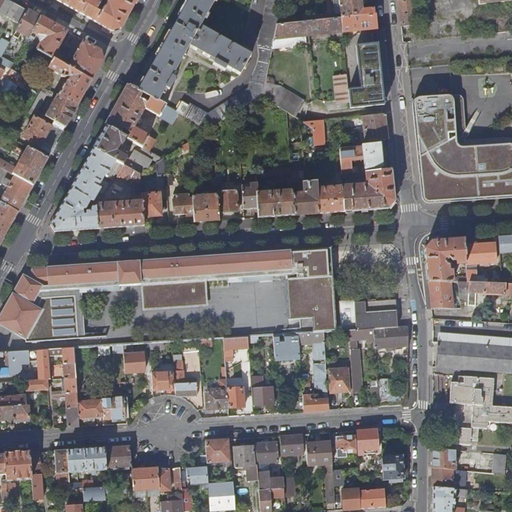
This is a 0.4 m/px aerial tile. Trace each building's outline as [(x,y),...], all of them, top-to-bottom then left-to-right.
[(28,10),(9,0),(5,0),(0,10),(0,12),(20,24),(28,10)] [(136,0),(108,0),(105,5),(101,3),(101,2),(100,0),(55,0),(79,13),(112,31),(121,29),(136,0)] [(252,54),(201,26),(215,0),(188,0),(138,90),(143,93),(151,97),(159,102),(166,88),(169,90),(176,79),(172,77),(189,46),(215,60),(213,64),(225,70),(227,67),(240,74),(252,54)] [(262,97),(264,84),(272,48),(273,40),(277,25),(281,0),(267,0),(264,19),(259,43),(261,55),(258,65),(251,81),(250,88),(209,114),(190,103),(189,105),(182,101),(176,112),(178,113),(209,130),(213,128),(237,112),(262,97)] [(362,9),(361,0),(339,0),(341,18),(374,14),(374,7),(362,9)] [(414,1),(413,1),(399,2),(402,27),(417,26),(414,1)] [(67,32),(28,10),(20,24),(15,34),(13,36),(18,39),(21,34),(29,38),(33,32),(41,36),(39,38),(41,41),(42,42),(38,50),(50,57),(52,58),(67,32)] [(376,29),(374,14),(341,18),(343,33),(372,29),(376,29)] [(343,33),(341,18),(327,19),(322,20),(315,21),(308,21),(309,36),(343,33)] [(309,36),(308,21),(277,25),(273,40),(303,37),(309,36)] [(0,60),(13,36),(15,34),(7,29),(0,42),(0,60)] [(376,29),(372,29),(374,44),(356,46),(361,89),(348,90),(349,94),(349,101),(350,102),(350,108),(379,105),(384,104),(384,99),(382,86),(376,29)] [(402,36),(403,44),(427,41),(426,33),(402,36)] [(72,50),(78,38),(70,34),(64,44),(64,45),(65,46),(72,50)] [(272,48),(304,44),(303,37),(273,40),(272,48)] [(103,61),(100,51),(84,41),(76,55),(75,54),(74,56),(78,59),(73,69),(92,80),(98,69),(103,61)] [(77,107),(92,80),(73,69),(52,58),(50,57),(48,61),(52,62),(48,69),(63,77),(70,78),(68,82),(66,82),(58,96),(77,107)] [(17,86),(23,76),(11,70),(2,86),(0,89),(0,102),(11,82),(17,86)] [(348,90),(347,75),(334,76),(336,103),(350,102),(349,101),(349,94),(348,90)] [(23,89),(28,80),(23,76),(17,86),(23,89)] [(301,110),(305,102),(282,88),(264,84),(262,97),(279,107),(280,97),(301,110)] [(45,100),(50,91),(43,88),(35,102),(41,106),(45,100)] [(416,94),(420,131),(425,196),(511,190),(511,140),(458,139),(452,91),(416,94)] [(151,97),(143,93),(141,97),(148,101),(151,97)] [(65,128),(77,107),(58,96),(57,95),(52,103),(45,100),(41,106),(38,112),(65,128)] [(301,110),(280,97),(279,107),(287,112),(296,118),(301,110)] [(388,140),(385,113),(359,116),(359,121),(362,121),(364,142),(388,140)] [(64,131),(52,125),(51,127),(35,117),(23,138),(51,153),(64,131)] [(324,145),(322,121),(304,123),(313,128),(314,146),(324,145)] [(119,145),(118,144),(119,143),(122,145),(127,138),(120,135),(106,127),(94,149),(116,161),(124,165),(128,158),(115,151),(115,150),(117,150),(118,150),(119,149),(119,148),(120,147),(120,146),(119,145)] [(129,135),(122,131),(120,135),(127,138),(127,139),(129,135)] [(383,168),(379,143),(362,145),(362,147),(339,150),(340,155),(341,166),(341,175),(357,173),(357,167),(351,167),(351,161),(364,159),(365,170),(383,168)] [(0,166),(33,185),(48,159),(27,147),(24,152),(15,147),(12,152),(22,157),(19,162),(17,161),(15,163),(18,164),(16,168),(0,158),(0,166)] [(163,159),(149,151),(143,148),(140,152),(158,162),(163,159)] [(143,218),(142,201),(127,202),(127,205),(110,206),(110,204),(100,205),(101,207),(95,207),(95,208),(91,209),(89,212),(85,212),(86,215),(82,215),(82,210),(86,210),(91,201),(93,202),(98,192),(103,195),(109,184),(103,181),(105,177),(107,178),(116,161),(94,149),(83,169),(78,176),(63,203),(50,226),(55,232),(67,231),(92,230),(103,229),(143,226),(143,218)] [(152,161),(134,151),(130,159),(128,158),(124,165),(140,174),(147,169),(152,161)] [(165,176),(164,159),(163,159),(158,162),(156,163),(157,177),(165,176)] [(118,175),(124,165),(116,161),(107,178),(113,181),(116,175),(118,175)] [(141,194),(140,174),(124,165),(118,175),(135,185),(136,194),(141,194)] [(18,212),(33,185),(0,166),(0,182),(6,186),(3,191),(5,193),(0,201),(18,212)] [(344,212),(342,187),(342,179),(341,175),(341,166),(336,166),(338,188),(330,188),(330,185),(327,186),(328,188),(321,189),(322,185),(322,181),(317,182),(319,214),(344,212)] [(291,172),(291,168),(257,171),(257,178),(291,176),(291,172)] [(392,183),(391,169),(357,173),(341,175),(342,179),(367,176),(367,182),(368,182),(369,187),(366,187),(365,186),(342,187),(344,212),(367,211),(388,209),(394,201),(392,183)] [(294,216),(293,194),(292,183),(291,180),(287,181),(288,191),(283,191),(283,194),(272,194),(272,192),(270,192),(270,195),(265,195),(265,193),(258,193),(258,208),(259,218),(294,216)] [(238,210),(237,191),(222,192),(221,182),(216,183),(216,188),(217,194),(218,212),(238,210)] [(319,214),(317,182),(304,183),(302,183),(304,193),(293,194),(294,216),(319,214)] [(258,208),(258,193),(257,183),(250,184),(250,185),(242,186),(244,209),(258,208)] [(162,216),(160,194),(141,195),(142,201),(143,218),(162,216)] [(218,212),(217,194),(193,196),(193,198),(194,214),(195,222),(218,221),(218,212)] [(194,214),(193,198),(189,198),(189,195),(176,195),(176,199),(173,200),(174,215),(194,214)] [(18,212),(0,201),(0,218),(11,225),(18,212)] [(11,225),(0,218),(0,236),(3,238),(11,225)] [(511,235),(498,236),(499,251),(511,249),(511,235)] [(465,264),(463,246),(463,239),(446,240),(442,240),(431,241),(424,249),(426,266),(428,281),(450,282),(457,282),(466,282),(466,276),(457,276),(456,278),(451,278),(451,270),(449,270),(448,265),(445,263),(446,262),(446,261),(447,259),(451,261),(455,261),(455,265),(465,264)] [(495,261),(493,243),(463,246),(465,264),(475,263),(495,261)] [(42,287),(107,283),(108,294),(106,294),(108,323),(128,322),(126,291),(122,292),(121,286),(139,285),(140,291),(148,291),(147,280),(204,276),(205,287),(222,286),(221,278),(213,278),(213,276),(280,271),(280,282),(284,282),(285,302),(292,301),(292,304),(277,305),(279,335),(291,335),(296,334),(297,334),(322,333),(335,332),(329,248),(30,270),(26,278),(22,275),(0,314),(0,353),(5,353),(15,335),(25,341),(42,311),(36,308),(31,305),(41,288),(42,287)] [(477,282),(476,271),(465,270),(466,276),(466,282),(477,282)] [(205,287),(204,276),(147,280),(148,291),(205,287)] [(452,305),(450,282),(428,281),(430,308),(452,309),(452,305)] [(466,282),(457,282),(458,292),(463,292),(467,293),(467,300),(468,305),(475,306),(475,293),(483,293),(483,294),(511,294),(511,283),(501,283),(488,283),(480,283),(477,282),(466,282)] [(49,298),(106,294),(108,294),(107,283),(42,287),(42,296),(36,308),(42,311),(49,298)] [(463,292),(458,292),(459,301),(462,301),(467,300),(467,293),(463,292)] [(254,337),(252,297),(242,298),(242,299),(243,317),(243,322),(244,338),(246,338),(254,337)] [(259,330),(257,297),(252,297),(254,337),(266,336),(266,330),(259,330)] [(397,328),(395,300),(353,303),(353,301),(341,302),(341,306),(338,307),(340,331),(347,331),(372,329),(397,328)] [(244,338),(243,322),(55,335),(55,339),(39,340),(40,347),(19,349),(19,352),(27,352),(35,351),(51,350),(77,348),(98,348),(109,347),(112,347),(123,346),(134,345),(149,344),(160,343),(172,343),(197,341),(222,339),(244,338)] [(397,328),(372,329),(373,342),(373,349),(407,346),(407,327),(397,328)] [(373,342),(372,329),(347,331),(348,341),(364,340),(364,342),(373,342)] [(322,333),(297,334),(298,345),(318,344),(318,350),(318,351),(319,374),(315,374),(316,390),(322,389),(326,389),(325,374),(325,370),(322,333)] [(298,358),(296,334),(291,335),(292,340),(279,341),(278,335),(272,336),(273,359),(298,358)] [(247,349),(246,338),(244,338),(222,339),(223,350),(243,349),(247,349)] [(511,359),(511,360),(511,352),(511,347),(437,343),(435,368),(511,373),(511,359)] [(151,373),(150,354),(126,355),(126,352),(130,352),(130,348),(134,348),(134,345),(123,346),(123,354),(125,374),(151,373)] [(123,354),(123,346),(112,347),(113,354),(123,354)] [(77,363),(77,348),(51,350),(51,356),(66,355),(65,364),(77,363)] [(48,366),(51,356),(51,350),(35,351),(38,380),(46,380),(46,381),(49,380),(48,366)] [(359,392),(356,351),(349,351),(352,393),(359,392)] [(28,363),(27,352),(19,352),(7,353),(8,358),(8,368),(9,373),(15,373),(18,369),(18,363),(28,363)] [(9,373),(8,368),(5,368),(0,368),(0,358),(4,358),(8,358),(7,353),(5,353),(0,353),(0,376),(9,376),(9,373)] [(233,377),(232,362),(229,362),(224,363),(225,378),(233,377)] [(78,378),(77,363),(65,364),(66,379),(78,378)] [(196,396),(196,384),(191,384),(190,382),(187,382),(187,384),(184,385),(184,382),(182,366),(173,367),(175,397),(177,397),(196,396)] [(348,393),(347,368),(328,370),(325,370),(325,374),(328,374),(329,394),(348,393)] [(171,389),(170,373),(151,374),(152,391),(171,389)] [(79,394),(79,386),(78,378),(66,379),(61,380),(62,392),(65,392),(65,395),(79,394)] [(511,408),(492,407),(494,380),(457,378),(457,384),(450,384),(449,404),(456,404),(453,444),(470,445),(470,440),(477,441),(478,429),(486,429),(487,422),(511,423),(511,408)] [(273,405),(272,388),(262,389),(261,379),(249,380),(252,407),(273,405)] [(47,391),(46,381),(46,380),(38,380),(24,382),(25,397),(26,407),(28,407),(29,407),(28,392),(47,391)] [(388,396),(387,380),(376,381),(377,397),(388,396)] [(18,390),(18,382),(4,383),(5,391),(18,390)] [(244,408),(242,389),(228,390),(228,385),(229,385),(229,382),(225,382),(226,391),(227,409),(244,408)] [(0,408),(12,408),(26,407),(25,397),(0,398),(0,391),(5,391),(4,383),(0,383),(0,408)] [(103,427),(101,400),(81,402),(81,395),(84,395),(83,386),(79,386),(79,394),(80,408),(81,428),(103,427)] [(227,409),(226,391),(205,392),(206,410),(227,409)] [(130,426),(129,396),(105,398),(105,392),(101,392),(101,400),(103,427),(109,427),(122,426),(126,426),(130,426)] [(80,408),(79,394),(65,395),(55,396),(51,396),(51,400),(61,399),(65,399),(65,401),(65,410),(80,408)] [(301,394),(293,394),(294,413),(303,412),(301,396),(301,394)] [(328,411),(327,399),(323,399),(311,400),(311,395),(301,396),(303,412),(328,411)] [(29,420),(28,407),(26,407),(12,408),(13,421),(29,420)] [(0,421),(13,421),(12,408),(0,408),(0,421)] [(65,410),(67,429),(81,428),(80,408),(65,410)] [(378,450),(376,430),(356,432),(358,451),(378,450)] [(303,455),(302,435),(279,437),(281,456),(303,455)] [(356,452),(355,436),(335,438),(337,458),(345,458),(345,453),(356,452)] [(232,470),(229,440),(204,442),(206,463),(226,462),(227,471),(232,470)] [(278,463),(276,443),(255,444),(257,466),(257,467),(260,467),(260,464),(278,463)] [(333,471),(331,443),(305,445),(307,472),(325,471),(327,504),(335,503),(334,488),(333,471)] [(131,467),(129,447),(104,449),(105,469),(131,467)] [(254,467),(253,447),(233,449),(234,468),(242,468),(242,471),(246,471),(247,482),(258,482),(257,473),(257,467),(257,466),(254,467)] [(68,473),(105,471),(105,469),(104,449),(67,451),(68,473)] [(455,471),(455,451),(432,449),(432,469),(452,471),(455,471)] [(69,490),(68,473),(67,451),(54,452),(57,491),(69,490)] [(42,500),(38,453),(29,454),(31,478),(33,500),(42,500)] [(31,478),(29,454),(3,456),(5,475),(5,481),(6,483),(11,483),(11,480),(31,478)] [(505,475),(506,455),(494,454),(493,474),(505,475)] [(402,478),(401,457),(382,458),(383,475),(383,480),(393,479),(402,479),(402,478)] [(207,482),(206,463),(200,464),(200,468),(186,469),(187,481),(190,480),(190,485),(208,484),(207,482)] [(182,491),(180,468),(178,469),(174,470),(173,470),(174,481),(175,484),(176,493),(182,492),(182,491)] [(452,471),(432,469),(432,487),(451,489),(452,475),(454,475),(454,478),(460,478),(459,481),(464,482),(465,472),(455,471),(452,471)] [(159,492),(157,470),(131,472),(133,491),(147,490),(148,511),(160,511),(160,503),(159,494),(159,492)] [(169,491),(168,471),(164,471),(160,470),(157,470),(159,492),(169,491)] [(343,488),(342,470),(333,471),(334,488),(343,488)] [(283,490),(282,478),(269,478),(269,473),(257,473),(258,482),(258,491),(283,490)] [(294,494),(293,476),(282,476),(282,478),(283,490),(284,495),(294,494)] [(235,510),(233,483),(211,485),(211,482),(207,482),(208,484),(209,511),(211,511),(216,511),(229,511),(235,510)] [(14,499),(13,487),(6,488),(7,500),(14,499)] [(104,499),(104,494),(107,494),(107,487),(93,488),(82,489),(83,500),(104,499)] [(466,490),(455,490),(451,489),(432,487),(432,511),(464,511),(465,509),(453,508),(454,496),(466,497),(466,490)] [(270,498),(284,497),(284,495),(283,490),(258,491),(259,511),(268,511),(271,511),(270,498)] [(361,509),(359,493),(359,490),(342,491),(343,511),(361,509)] [(385,508),(384,490),(359,493),(361,509),(385,508)] [(192,511),(190,491),(182,491),(182,492),(182,496),(183,511),(192,511)] [(183,511),(182,496),(168,497),(169,502),(165,503),(164,500),(161,500),(162,503),(160,503),(160,511),(183,511)]
